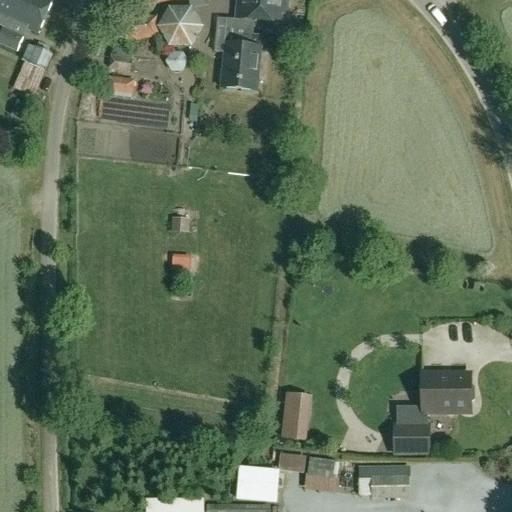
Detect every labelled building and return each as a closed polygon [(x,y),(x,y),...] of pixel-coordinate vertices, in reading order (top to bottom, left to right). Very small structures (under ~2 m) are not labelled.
[(23,27),(38,34),(52,0),(0,0),(0,28),(2,29),(0,35),(0,44),(17,52),(23,38),(20,37),(23,27)] [(287,25),(289,0),(235,0),(234,20),(227,19),(220,90),(258,93),(263,48),(252,46),(254,24),(287,25)] [(170,5),(158,24),(170,44),(192,44),(203,25),(192,5),(170,5)] [(125,42),(159,39),(157,18),(124,20),(125,42)] [(22,62),(28,64),(28,65),(25,64),(14,88),(35,97),(45,77),(54,56),(35,48),(35,49),(29,46),(22,62)] [(183,52),(172,52),(167,61),(172,70),(182,70),(187,61),(183,52)] [(131,62),(111,59),(109,69),(130,73),(131,62)] [(134,80),(108,77),(106,90),(132,94),(134,80)] [(18,100),(12,115),(27,120),(32,106),(18,100)] [(182,224),(201,223),(200,210),(182,211),(182,224)] [(189,259),(175,258),(174,269),(188,269),(189,259)] [(471,386),(471,379),(442,379),(442,375),(422,375),(422,408),(413,408),(413,427),(395,427),(395,455),(429,455),(429,427),(428,427),(428,415),(442,415),(442,411),(471,411),(471,405),(475,401),(474,389),(471,386)] [(302,422),(300,442),(305,443),(310,398),(285,395),(282,420),(302,422)] [(302,422),(282,420),(280,440),(300,442),(302,422)] [(306,457),(280,454),(278,470),(304,473),(306,457)] [(335,463),(310,459),(307,477),(333,480),(335,463)] [(450,471),(450,460),(425,459),(424,470),(450,471)] [(280,471),(240,468),(237,501),(277,504),(280,471)] [(307,477),(307,478),(306,490),(333,494),(335,480),(333,480),(307,477)] [(360,481),(360,495),(372,495),(372,498),(410,498),(410,478),(372,478),(372,481),(360,481)] [(202,511),(202,500),(146,501),(146,511),(202,511)]
